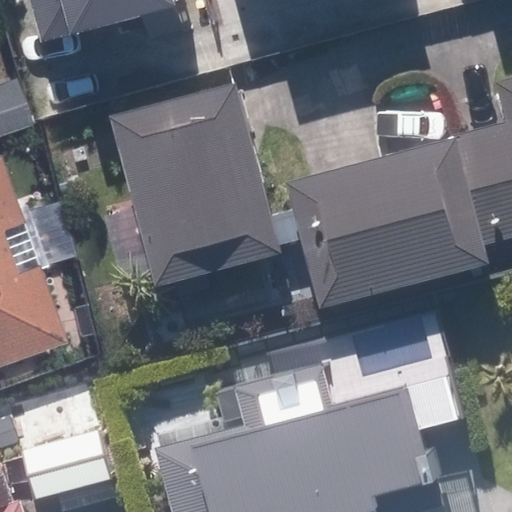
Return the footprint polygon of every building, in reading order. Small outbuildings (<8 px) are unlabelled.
[(31,0),(42,39),(140,14),(148,42),(184,32),(175,0),(31,0)] [(458,130),(487,237),(511,229),(511,70),(494,76),(506,117),(458,130)] [(245,73),(119,105),(164,277),(290,244),(245,73)] [(0,86),(0,136),(39,122),(22,78),(0,86)] [(455,121),(285,168),(319,293),(489,246),(487,237),(458,130),(455,121)] [(0,358),(59,337),(0,169),(0,358)] [(179,286),(187,314),(215,308),(208,279),(179,286)] [(151,450),(168,511),(404,511),(439,502),(419,431),(466,417),(435,309),(269,356),(274,373),(213,390),(225,429),(151,450)] [(86,381),(8,402),(34,498),(113,476),(86,381)] [(0,511),(27,511),(20,493),(0,501),(0,511)]
